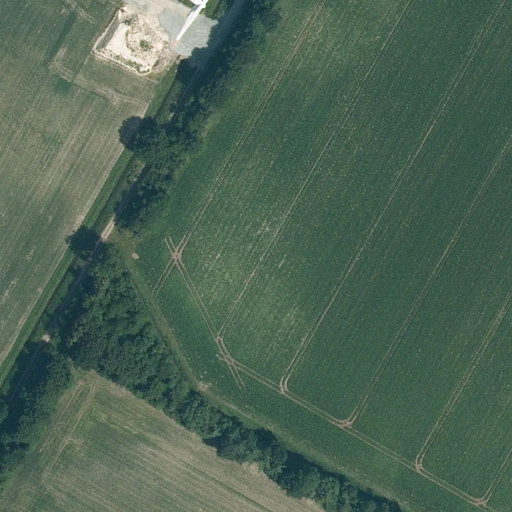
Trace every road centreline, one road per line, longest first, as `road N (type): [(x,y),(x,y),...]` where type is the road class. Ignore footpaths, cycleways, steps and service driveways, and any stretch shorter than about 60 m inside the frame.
road 1 (track): [(0,426),(243,0)]
road 2 (track): [(404,511),(217,402),(113,227)]
